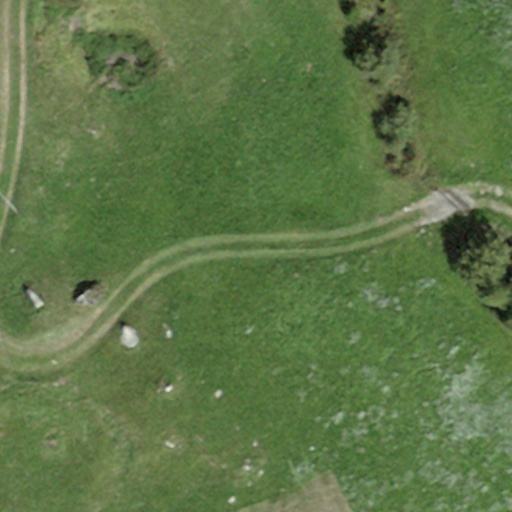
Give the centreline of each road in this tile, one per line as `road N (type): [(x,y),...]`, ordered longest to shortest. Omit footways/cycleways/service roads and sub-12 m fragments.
road 1 (track): [(511,202),(444,205),(347,242),(174,260),(50,359),(0,350)]
road 2 (track): [(0,207),(17,109),(20,0)]
